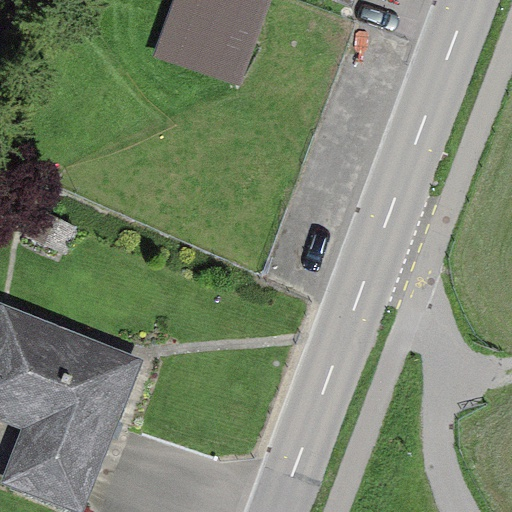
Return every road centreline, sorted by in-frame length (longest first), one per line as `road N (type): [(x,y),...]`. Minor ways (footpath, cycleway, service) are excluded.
road 1 (tertiary): [(282,511),(473,0)]
road 2 (track): [(378,255),(442,345),(440,446),(467,511)]
